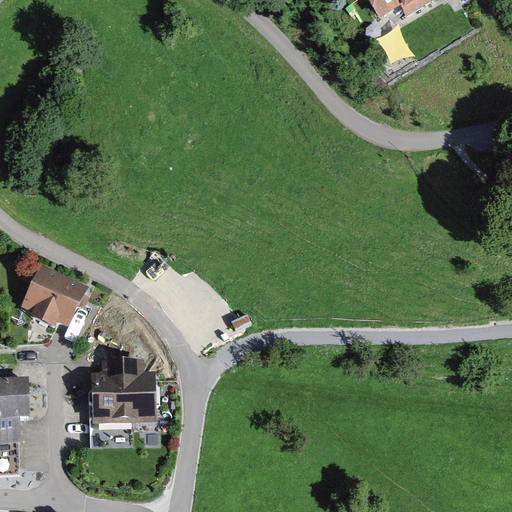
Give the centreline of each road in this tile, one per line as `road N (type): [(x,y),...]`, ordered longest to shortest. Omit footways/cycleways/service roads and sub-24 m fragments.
road 1 (unclassified): [(179,511),(195,415),(181,347),(117,279),(0,217)]
road 2 (unclassified): [(233,0),(333,104),(383,138),(438,141),(511,126)]
